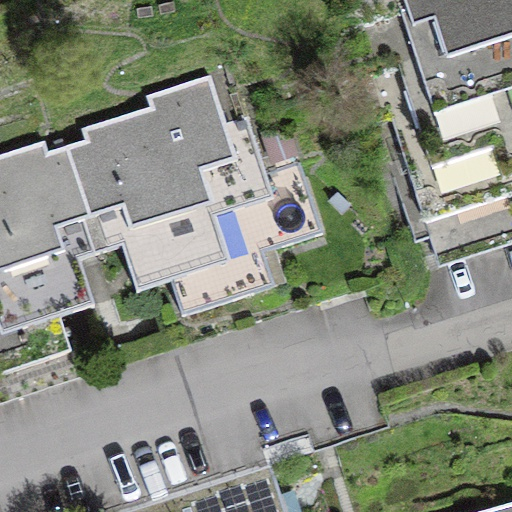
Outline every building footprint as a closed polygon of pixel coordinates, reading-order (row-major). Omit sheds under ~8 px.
[(511,28),(511,0),(403,0),(406,9),(421,5),(436,52),(511,28)] [(511,28),(436,52),(421,5),(406,9),(400,11),(415,59),(430,105),(451,98),(511,79),(511,28)] [(413,112),(431,169),(511,142),(511,79),(430,105),(415,59),(398,64),(413,112)] [(223,124),(209,78),(147,98),(151,110),(82,132),(86,143),(66,150),(87,217),(116,207),(120,221),(221,189),(214,167),(235,160),(223,124)] [(391,119),(424,225),(511,197),(511,142),(431,169),(413,112),(391,119)] [(265,174),(247,117),(223,124),(235,160),(214,167),(221,189),(120,221),(116,207),(87,217),(99,256),(122,248),(137,294),(224,265),(206,208),(270,188),(265,174)] [(87,217),(66,150),(46,156),(43,145),(0,158),(0,259),(66,239),(61,225),(87,217)] [(224,265),(171,283),(182,317),(254,294),(243,260),(323,234),(300,163),(265,174),(270,188),(206,208),(224,265)] [(99,256),(87,217),(61,225),(66,239),(0,259),(0,305),(10,334),(59,319),(94,307),(79,262),(99,256)] [(0,375),(71,353),(59,319),(10,334),(0,305),(0,375)] [(282,502),(323,489),(306,436),(265,449),(271,466),(282,502)] [(271,466),(128,511),(285,511),(282,502),(271,466)]
